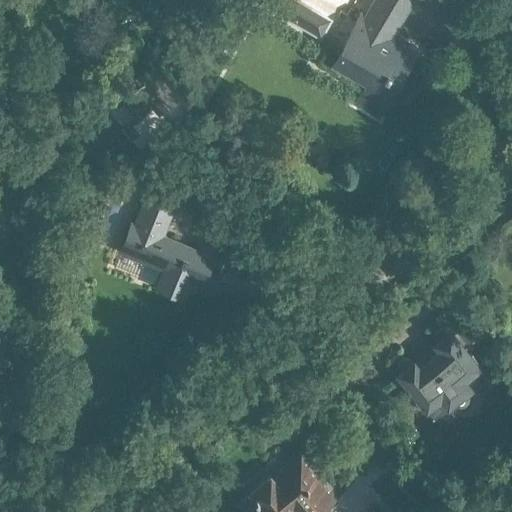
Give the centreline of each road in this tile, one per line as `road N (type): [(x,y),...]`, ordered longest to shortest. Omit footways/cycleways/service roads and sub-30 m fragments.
road 1 (residential): [(94,511),(511,162)]
road 2 (residential): [(0,402),(23,272),(0,159)]
